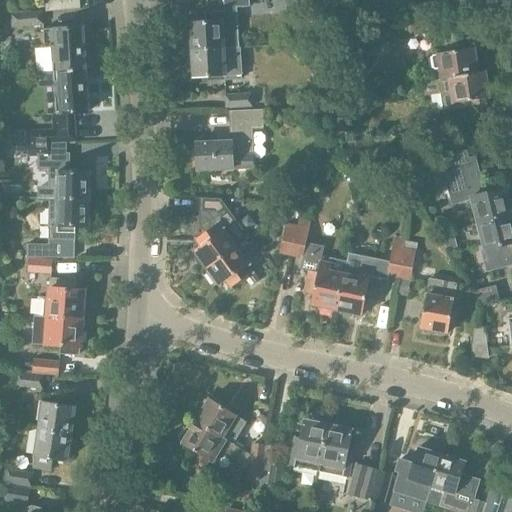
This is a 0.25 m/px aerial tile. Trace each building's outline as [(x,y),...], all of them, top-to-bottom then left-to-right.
[(78,0),(44,0),(45,10),(79,8),(78,0)] [(249,6),(248,0),(222,0),(223,11),(204,12),(205,22),(190,23),(191,50),(237,47),(235,7),(249,6)] [(420,18),(419,6),(402,7),(403,19),(420,18)] [(42,12),(11,15),(12,27),(43,24),(42,12)] [(433,19),(407,22),(408,32),(434,30),(433,19)] [(81,27),(43,30),(44,48),(51,47),(53,71),(84,69),(81,27)] [(324,34),(313,34),(314,43),(324,43),(324,34)] [(440,72),(441,79),(477,74),(473,48),(469,49),(468,44),(455,46),(455,51),(438,54),(433,55),(431,57),(433,71),(436,73),(440,72)] [(237,47),(191,50),(193,77),(206,76),(206,81),(239,79),(237,47)] [(53,72),(37,73),(38,87),(43,87),(45,115),(52,114),(52,131),(53,144),(65,143),(65,142),(75,141),(73,113),(87,112),(84,69),(53,71),(53,72)] [(483,73),(477,74),(441,79),(444,93),(440,94),(442,110),(454,108),(453,103),(473,100),(474,105),(485,103),(484,98),(487,98),(483,73)] [(250,94),(224,95),(225,108),(251,106),(250,94)] [(344,103),(352,102),(351,94),(343,95),(344,103)] [(229,112),(231,141),(195,143),(197,171),(252,168),(250,128),(262,127),(261,110),(229,112)] [(432,142),(457,138),(455,127),(430,131),(432,142)] [(52,131),(27,132),(27,145),(40,144),(53,144),(52,131)] [(359,155),(361,155),(360,141),(348,143),(349,156),(359,155)] [(39,188),(39,199),(49,199),(88,200),(88,172),(67,172),(67,168),(68,168),(68,154),(65,154),(65,143),(53,144),(40,144),(39,167),(50,168),(50,189),(39,188)] [(361,181),(366,173),(366,172),(353,164),(348,174),(361,181)] [(469,166),(444,173),(453,204),(470,199),(477,224),(510,215),(509,212),(511,211),(511,210),(509,201),(507,201),(503,188),(482,194),(478,177),(472,178),(469,166)] [(200,246),(194,250),(197,254),(195,256),(202,266),(204,264),(207,268),(236,247),(249,238),(220,199),(199,198),(198,212),(207,212),(216,224),(203,233),(195,239),(200,246)] [(48,208),(48,224),(48,238),(48,245),(56,245),(56,257),(73,258),(74,226),(87,226),(88,200),(49,199),(49,208),(48,208)] [(511,222),(510,215),(477,224),(484,250),(481,251),(486,272),(511,264),(511,222)] [(290,256),(297,227),(285,224),(278,253),(290,256)] [(297,227),(290,256),(302,258),(305,242),(308,229),(297,227)] [(26,244),(25,257),(56,257),(56,245),(48,245),(26,244)] [(236,247),(207,268),(209,271),(207,273),(214,283),(216,281),(219,285),(220,284),(225,281),(230,288),(251,272),(246,265),(248,264),(236,247)] [(398,278),(403,249),(392,247),(389,262),(387,276),(398,278)] [(415,251),(403,249),(398,278),(410,280),(415,251)] [(343,274),(336,310),(340,310),(340,314),(351,316),(352,313),(361,315),(362,315),(369,276),(386,279),(387,276),(389,262),(347,253),(345,262),(344,268),(343,274)] [(302,258),(300,269),(308,271),(304,288),(313,289),(310,304),(320,306),(319,309),(331,312),(332,309),(336,310),(343,274),(344,268),(345,262),(330,259),(330,264),(319,262),(302,258)] [(28,272),(49,273),(50,261),(29,259),(28,272)] [(36,316),(82,319),(84,291),(72,290),(73,282),(69,282),(69,280),(49,278),(49,288),(48,288),(47,299),(37,298),(36,316)] [(447,333),(455,284),(428,279),(420,329),(424,329),(423,332),(435,335),(435,331),(447,333)] [(474,292),(480,302),(497,300),(494,287),(474,292)] [(78,347),(80,347),(82,319),(36,316),(34,316),(32,343),(60,345),(60,353),(78,355),(78,347)] [(475,330),(472,356),(487,358),(483,329),(475,330)] [(32,358),(30,372),(57,374),(58,361),(32,358)] [(16,386),(41,388),(41,389),(43,376),(17,373),(16,386)] [(194,421),(232,444),(245,422),(239,418),(239,417),(229,411),(231,408),(208,394),(201,405),(203,406),(194,421)] [(39,429),(69,434),(73,407),(39,402),(36,420),(40,420),(39,429)] [(299,441),(294,440),(289,466),(318,472),(328,425),(325,425),(326,422),(315,420),(315,422),(303,420),(299,441)] [(248,471),(247,480),(258,482),(260,469),(248,467),(250,455),(240,449),(232,444),(194,421),(189,429),(186,427),(179,440),(182,441),(181,443),(197,452),(193,458),(205,465),(209,460),(212,462),(219,450),(234,459),(248,471)] [(328,425),(318,472),(348,478),(353,453),(348,452),(352,430),(341,428),(342,426),(331,423),(331,426),(328,425)] [(65,461),(69,434),(39,429),(34,460),(33,468),(50,470),(52,459),(65,461)] [(248,467),(260,469),(264,446),(252,444),(250,455),(248,467)] [(266,446),(259,489),(276,492),(280,468),(275,467),(278,448),(266,446)] [(399,472),(393,491),(426,501),(426,500),(440,455),(432,452),(431,448),(423,446),(421,449),(417,448),(412,464),(398,460),(395,471),(399,472)] [(440,455),(426,500),(462,511),(462,510),(469,511),(468,511),(482,511),(486,503),(474,499),(476,493),(472,492),(475,482),(460,478),(461,474),(465,463),(461,461),(460,457),(452,455),(450,458),(440,455)] [(356,465),(354,470),(348,496),(371,502),(379,471),(356,465)] [(32,474),(31,474),(7,470),(5,482),(30,487),(32,474)] [(391,474),(379,471),(371,502),(383,505),(391,474)] [(482,511),(511,511),(511,493),(510,493),(511,491),(492,485),(486,503),(482,511)] [(27,505),(29,490),(9,486),(6,501),(27,505)]
